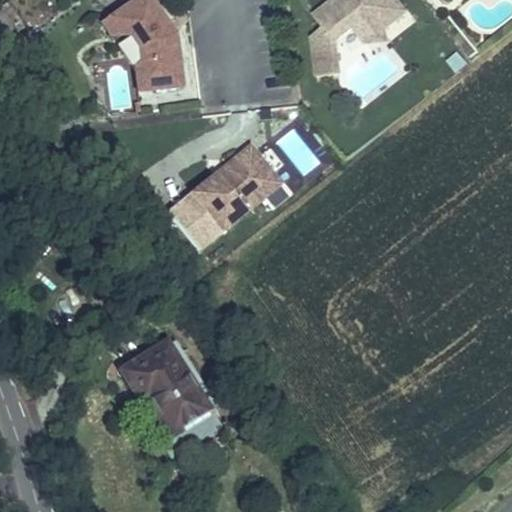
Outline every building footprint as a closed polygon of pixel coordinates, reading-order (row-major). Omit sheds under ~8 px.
[(146,0),(136,0),(110,21),(124,39),(131,38),(140,48),(143,64),(137,70),(140,94),(181,89),(175,36),(169,37),(162,28),(164,23),(146,0)] [(406,13),(395,0),(337,0),(316,18),(326,30),(313,41),(320,79),(342,75),(336,42),(353,29),(360,24),(374,27),(380,34),(385,30),(406,13)] [(0,17),(11,9),(8,5),(0,10),(0,17)] [(24,26),(11,9),(0,17),(0,34),(5,41),(24,26)] [(124,39),(110,21),(101,28),(111,40),(124,39)] [(388,42),(385,30),(380,34),(374,27),(360,24),(353,29),(364,45),(388,42)] [(219,171),(190,195),(220,232),(279,185),(249,147),(229,163),(234,170),(224,177),(219,171)] [(229,163),(219,171),(224,177),(234,170),(229,163)] [(209,413),(165,345),(122,372),(142,403),(152,397),(157,405),(153,408),(172,437),(209,413)]
